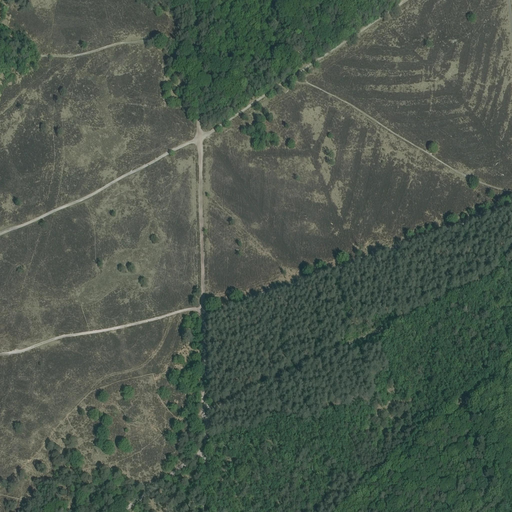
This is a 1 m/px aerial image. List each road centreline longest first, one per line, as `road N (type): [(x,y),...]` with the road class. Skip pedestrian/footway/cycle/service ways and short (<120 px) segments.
road 1 (track): [(0,235),(199,137),(409,0)]
road 2 (track): [(511,206),(202,317)]
road 3 (track): [(218,78),(303,79),(452,168),(511,191)]
road 4 (track): [(202,305),(193,0)]
road 5 (track): [(511,362),(351,511)]
road 6 (track): [(202,305),(0,354)]
road 7 (track): [(202,305),(207,511)]
road 8 (track): [(0,55),(73,54),(150,38),(195,52)]
